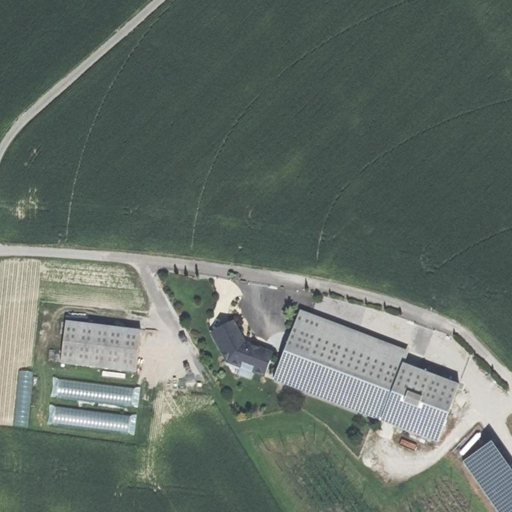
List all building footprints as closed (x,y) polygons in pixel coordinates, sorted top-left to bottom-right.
[(322,320),(317,333),(403,366),(408,353),(322,320)] [(210,333),(226,361),(239,366),(236,373),(249,378),(252,371),(253,369),(263,373),(262,375),(263,376),(272,352),(243,341),(241,343),(237,336),(240,334),(232,321),(210,333)] [(139,330),(64,322),(59,364),(135,372),(139,330)] [(403,366),(317,333),(296,390),(437,444),(459,387),(403,366)] [(55,396),(138,404),(140,387),(57,379),(55,396)] [(110,414),(110,431),(136,431),(136,414),(110,414)] [(489,501),(510,486),(483,447),(461,461),(489,501)] [(511,511),(511,489),(510,486),(489,501),(496,511),(511,511)]
